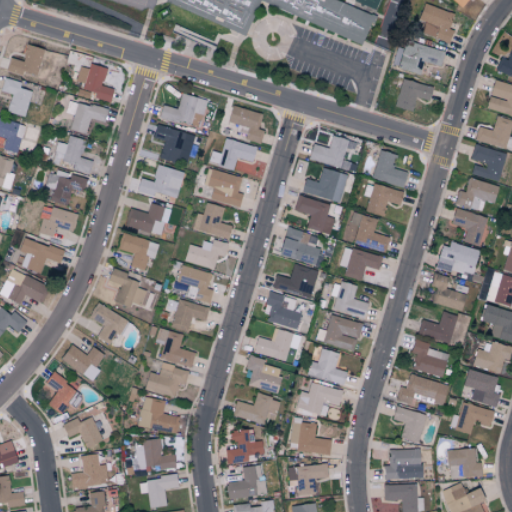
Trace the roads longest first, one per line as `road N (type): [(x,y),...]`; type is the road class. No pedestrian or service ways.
road 1 (residential): [(0,20),(443,147)]
road 2 (residential): [(301,106),(197,446),(206,511)]
road 3 (residential): [(443,147),(359,419),(356,511)]
road 4 (residential): [(152,64),(82,280),(49,341),(0,396)]
road 5 (residential): [(443,147),(476,45),(507,0)]
road 6 (residential): [(5,392),(44,447),(52,511)]
